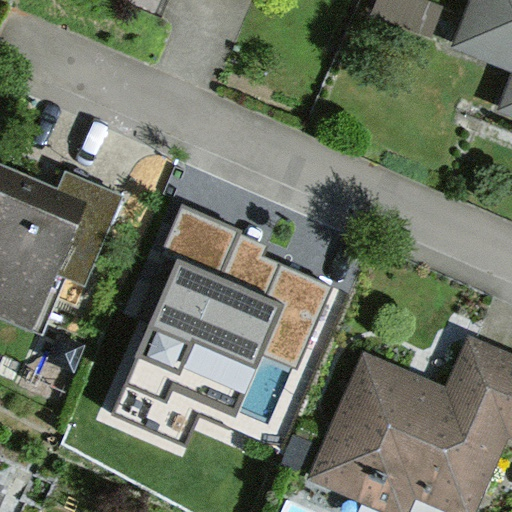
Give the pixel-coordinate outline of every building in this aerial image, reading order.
[(121,0),(159,15),(165,0),(121,0)] [(445,11),(419,0),(377,0),(371,16),(433,41),(445,11)] [(511,0),(478,0),(457,52),(511,74),(511,86),(500,117),(511,122),(511,0)] [(48,222),(0,202),(0,320),(39,337),(62,282),(87,293),(126,201),(68,176),(48,222)] [(301,367),(336,294),(258,257),(262,247),(189,212),(157,280),(169,286),(159,308),(111,410),(186,445),(199,416),(264,446),(301,367)] [(511,358),(467,339),(443,396),(361,362),(309,482),(380,511),(411,511),(416,501),(442,511),(476,511),(509,437),(511,438),(511,358)]
